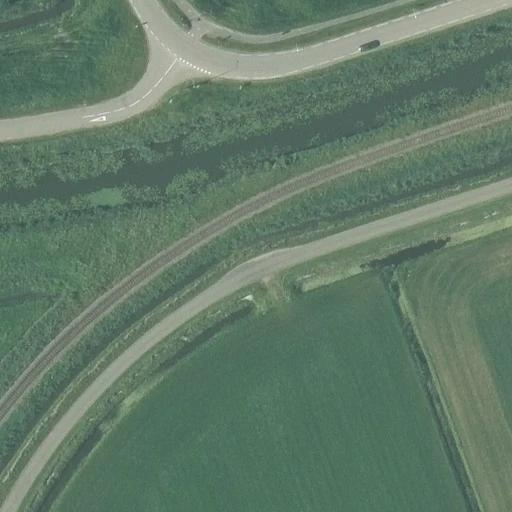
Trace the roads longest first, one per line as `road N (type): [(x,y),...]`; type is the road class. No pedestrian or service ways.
road 1 (unclassified): [(9,511),(88,398),(203,300),(273,261),(511,185)]
road 2 (tertiary): [(185,46),(233,65),(284,65),(493,0)]
road 3 (unclassified): [(0,130),(120,111),(143,97),(185,46)]
